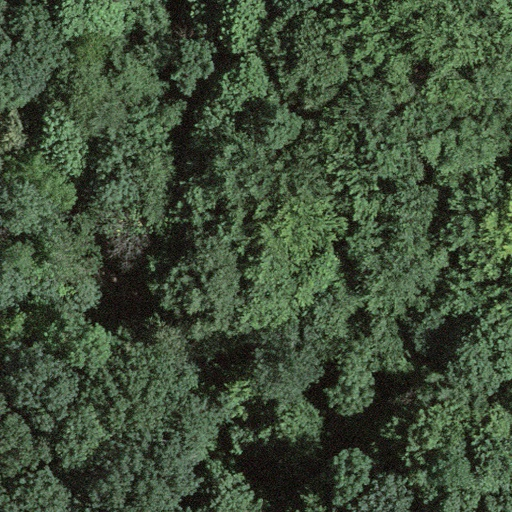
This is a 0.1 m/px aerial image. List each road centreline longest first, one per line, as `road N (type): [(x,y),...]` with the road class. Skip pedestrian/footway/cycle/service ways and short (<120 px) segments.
road 1 (track): [(511,393),(452,365),(243,305),(0,255)]
road 2 (track): [(0,86),(217,0)]
